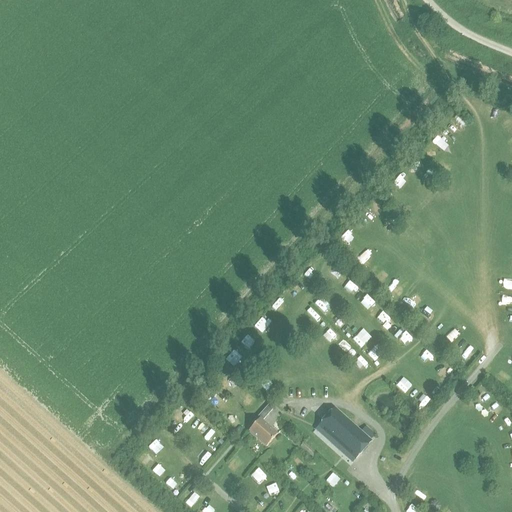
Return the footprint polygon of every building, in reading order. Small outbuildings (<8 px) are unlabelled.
[(362,295),(354,304),(364,313),(372,305),(362,295)] [(314,312),(324,319),(328,314),(318,307),(314,312)] [(310,324),(315,319),(307,312),(302,317),(310,324)] [(253,330),(256,334),(263,330),(259,325),(253,330)] [(395,328),(387,337),(395,344),(403,336),(395,328)] [(244,341),(236,347),(241,354),(249,347),(244,341)] [(360,357),(369,365),(378,356),(369,348),(360,357)] [(229,354),(221,363),(229,370),(237,360),(229,354)] [(435,381),(442,388),(449,381),(442,374),(435,381)] [(393,384),(389,389),(401,398),(405,392),(393,384)] [(485,403),(490,398),(482,391),(478,395),(485,403)] [(262,422),(274,408),(270,404),(257,418),(259,420),(248,432),(266,448),(277,435),(262,422)] [(318,427),(355,460),(371,443),(334,409),(318,427)] [(205,445),(209,434),(204,432),(200,443),(205,445)] [(314,459),(317,456),(304,443),(300,447),(314,459)] [(327,476),(321,485),(326,488),(331,479),(327,476)]
